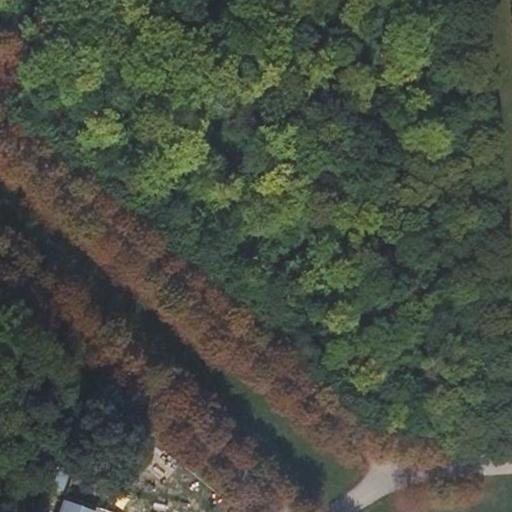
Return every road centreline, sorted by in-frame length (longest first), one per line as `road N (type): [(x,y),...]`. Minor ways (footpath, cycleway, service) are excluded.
road 1 (unclassified): [(392,474),(0,135)]
road 2 (track): [(461,0),(492,461)]
road 3 (unclassified): [(0,275),(278,511)]
road 4 (unclassified): [(511,462),(392,474)]
